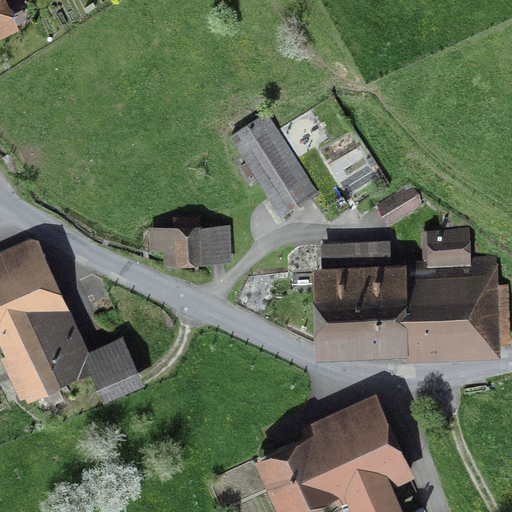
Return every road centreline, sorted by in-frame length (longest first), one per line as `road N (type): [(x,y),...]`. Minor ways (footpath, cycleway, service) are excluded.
road 1 (residential): [(0,203),(325,363),(432,376),(511,359)]
road 2 (track): [(191,300),(187,334),(167,371),(135,390),(51,411)]
road 3 (track): [(432,376),(496,511)]
road 4 (track): [(386,373),(437,511)]
